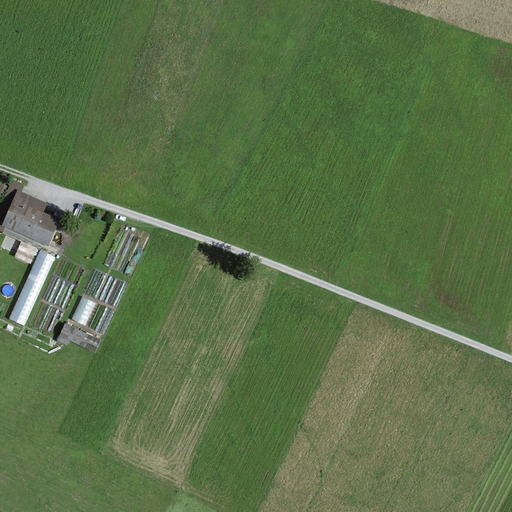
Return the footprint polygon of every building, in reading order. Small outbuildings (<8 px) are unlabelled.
[(12,179),(9,186),(0,182),(0,228),(4,230),(6,226),(54,247),(64,226),(59,224),(61,218),(44,211),(48,202),(22,190),(25,184),(12,179)] [(0,281),(19,239),(0,230),(0,281)] [(0,315),(5,318),(37,247),(22,240),(0,289),(0,315)] [(26,324),(57,255),(41,248),(10,317),(26,324)] [(96,352),(102,338),(65,322),(57,340),(68,345),(70,340),(96,352)]
